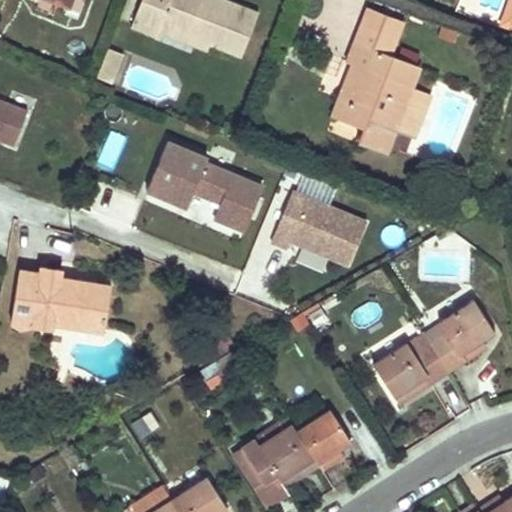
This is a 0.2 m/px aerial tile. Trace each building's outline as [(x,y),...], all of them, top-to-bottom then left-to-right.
[(145,0),(135,27),(158,37),(159,34),(162,27),(176,33),(177,29),(199,38),(198,42),(213,48),(243,60),(261,15),(225,0),(223,0),(145,0)] [(403,22),(369,8),(362,25),(396,39),(403,22)] [(344,120),(365,129),(366,129),(369,122),(394,131),(414,139),(431,95),(412,88),(420,68),(390,56),(396,39),(362,25),(355,42),(359,44),(352,63),(355,65),(347,83),(357,87),(344,120)] [(159,34),(210,55),(213,48),(198,42),(199,38),(177,29),(176,33),(162,27),(159,34)] [(359,44),(355,42),(348,62),(352,63),(359,44)] [(111,52),(100,80),(114,85),(124,57),(111,52)] [(357,87),(347,83),(334,117),(344,120),(357,87)] [(31,112),(0,100),(0,139),(19,147),(31,112)] [(360,143),(385,153),(394,131),(369,122),(366,129),(365,129),(360,143)] [(189,152),(168,143),(147,192),(168,200),(171,192),(192,202),(194,194),(207,199),(226,206),(220,221),(243,232),(262,185),(206,161),(203,166),(186,159),(189,152)] [(332,202),(336,188),(319,183),(315,196),(332,202)] [(367,221),(292,191),(273,237),(348,267),(367,221)] [(40,274),(18,271),(12,322),(53,329),(54,325),(103,332),(111,286),(62,278),(62,271),(41,268),(40,274)] [(445,331),(428,343),(448,373),(479,353),(474,346),(486,339),(494,333),(473,301),(439,322),(445,331)] [(330,323),(321,307),(309,314),(318,330),(330,323)] [(309,325),(302,314),(289,323),(297,334),(309,325)] [(439,322),(422,333),(428,343),(445,331),(439,322)] [(428,343),(422,333),(372,366),(394,398),(404,392),(411,388),(415,394),(448,373),(428,343)] [(240,349),(232,335),(215,344),(221,359),(240,349)] [(449,377),(438,386),(459,413),(470,405),(449,377)] [(415,394),(411,388),(404,392),(394,398),(398,405),(415,394)] [(330,411),(297,431),(318,465),(322,471),(338,460),(334,453),(340,449),(351,442),(330,411)] [(162,427),(151,413),(132,427),(143,441),(162,427)] [(297,431),(292,425),(260,446),(285,486),(301,476),(318,465),(297,431)] [(229,457),(264,511),(291,494),(285,486),(260,446),(256,440),(229,457)] [(206,476),(173,498),(181,511),(220,511),(226,508),(206,476)] [(181,511),(173,498),(165,486),(132,506),(135,511),(181,511)] [(511,511),(511,496),(498,505),(495,498),(477,509),(478,511),(511,511)]
